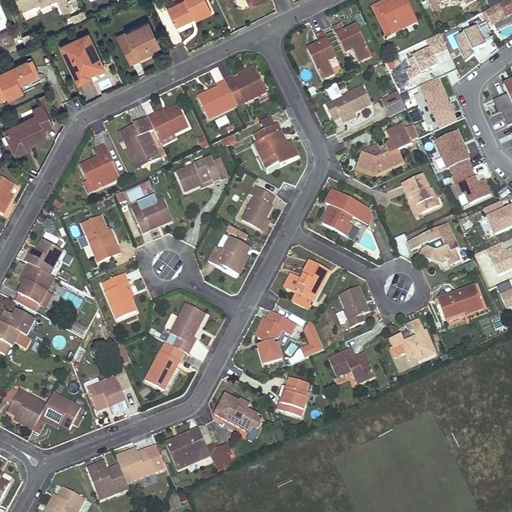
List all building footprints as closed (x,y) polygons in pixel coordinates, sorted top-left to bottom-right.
[(17,0),(22,9),(39,2),(41,5),(51,0),(57,0),(60,5),(64,3),(66,2),(67,5),(70,3),(68,0),(17,0)] [(205,0),(185,0),(167,9),(176,27),(194,18),(195,20),(211,12),(205,0)] [(396,0),(393,0),(374,9),(388,38),(393,35),(381,11),(398,3),(396,0)] [(417,24),(406,0),(403,0),(398,3),(381,11),(393,35),(417,24)] [(441,8),(439,4),(437,0),(430,4),(434,11),(441,8)] [(511,16),(511,0),(509,2),(510,1),(497,7),(504,20),(511,16)] [(497,7),(484,13),(485,17),(488,15),(493,25),(504,20),(497,7)] [(84,11),(73,16),(75,22),(87,16),(84,11)] [(148,21),(126,32),(129,37),(121,42),(131,62),(153,52),(151,48),(159,44),(148,21)] [(342,25),(334,29),(346,54),(353,51),(359,63),(372,56),(358,27),(345,33),(342,25)] [(454,37),(463,59),(494,46),(485,25),(454,37)] [(6,29),(0,32),(0,44),(11,39),(6,29)] [(126,32),(118,36),(121,42),(129,37),(126,32)] [(87,34),(60,46),(76,80),(89,74),(87,71),(102,65),(87,34)] [(326,34),(317,37),(321,44),(308,50),(322,80),(335,74),(330,62),(337,59),(326,34)] [(433,57),(448,50),(441,34),(426,40),(433,57)] [(412,57),(420,75),(438,67),(430,49),(412,57)] [(31,58),(27,60),(35,76),(39,74),(31,58)] [(19,84),(35,76),(27,60),(0,72),(0,82),(7,98),(23,91),(19,84)] [(102,65),(87,71),(89,74),(103,67),(102,65)] [(256,67),(240,75),(243,77),(258,71),(256,67)] [(233,77),(226,80),(238,107),(239,108),(269,94),(258,71),(243,77),(235,81),(233,77)] [(89,74),(76,80),(78,84),(91,77),(89,74)] [(439,78),(419,86),(437,130),(457,122),(439,78)] [(511,78),(501,83),(506,96),(496,100),(507,126),(511,124),(511,78)] [(219,88),(199,97),(210,120),(238,107),(226,80),(217,84),(219,88)] [(373,105),(365,88),(343,98),(337,85),(328,89),(334,102),(327,106),(335,121),(342,118),(342,120),(373,105)] [(51,98),(48,91),(41,95),(44,101),(51,98)] [(390,119),(408,110),(400,93),(382,101),(390,119)] [(35,116),(4,131),(14,152),(26,146),(45,138),(42,130),(52,125),(43,104),(32,110),(35,116)] [(156,114),(149,117),(155,131),(160,140),(175,133),(176,135),(190,128),(180,107),(171,111),(158,117),(156,114)] [(170,107),(156,114),(158,117),(171,111),(170,107)] [(135,125),(121,132),(126,141),(129,139),(143,168),(162,159),(149,133),(155,131),(149,117),(135,124),(135,125)] [(217,128),(229,125),(227,117),(215,120),(217,128)] [(260,121),(262,128),(274,125),(272,118),(260,121)] [(278,124),(256,136),(260,143),(266,155),(262,157),(268,170),(280,164),(281,166),(299,157),(292,142),(285,145),(278,133),(282,132),(278,124)] [(372,159),(362,155),(357,167),(378,175),(403,163),(398,150),(412,144),(402,125),(387,133),(392,142),(387,152),(389,155),(377,161),(372,159)] [(155,131),(149,133),(162,159),(168,156),(161,142),(160,140),(155,131)] [(459,208),(492,198),(486,180),(477,183),(460,131),(436,138),(459,208)] [(175,133),(160,140),(161,142),(176,135),(175,133)] [(237,140),(234,134),(228,137),(230,143),(237,140)] [(129,139),(126,141),(140,169),(143,168),(129,139)] [(207,139),(200,142),(203,149),(210,146),(207,139)] [(260,143),(256,145),(262,157),(266,155),(260,143)] [(383,154),(379,145),(361,153),(362,155),(372,159),(383,154)] [(26,146),(14,152),(16,156),(28,150),(26,146)] [(105,146),(96,151),(100,158),(82,166),(90,182),(94,191),(104,187),(101,181),(109,177),(111,181),(119,177),(105,146)] [(383,154),(372,159),(377,161),(389,155),(387,152),(383,154)] [(205,161),(177,173),(185,192),(200,186),(201,189),(222,180),(217,169),(224,166),(221,159),(207,165),(205,161)] [(228,178),(224,166),(217,169),(222,180),(228,178)] [(0,176),(0,212),(5,215),(12,200),(9,199),(11,194),(16,186),(0,176)] [(421,177),(404,184),(411,200),(414,199),(422,215),(439,207),(440,207),(433,189),(428,191),(421,177)] [(276,197),(257,187),(252,196),(256,198),(243,220),(258,228),(262,218),(267,220),(274,207),(271,205),(276,197)] [(370,209),(334,191),(327,204),(332,207),(323,224),(347,236),(353,226),(349,225),(353,218),(369,226),(373,218),(370,209)] [(414,199),(411,200),(418,216),(422,215),(414,199)] [(165,200),(142,209),(139,202),(132,205),(144,235),(152,232),(150,229),(160,225),(161,228),(174,223),(165,200)] [(487,219),(480,222),(487,239),(511,229),(511,206),(504,210),(501,202),(483,209),(487,219)] [(50,214),(57,221),(60,218),(53,211),(50,214)] [(102,217),(83,224),(99,264),(121,254),(117,244),(114,245),(108,231),(102,217)] [(262,218),(258,228),(261,230),(267,220),(262,218)] [(240,231),(230,225),(227,231),(237,236),(238,235),(240,231)] [(448,225),(430,233),(435,242),(441,239),(445,248),(437,252),(429,248),(423,251),(421,255),(430,259),(431,258),(441,263),(444,261),(451,264),(461,260),(457,251),(459,249),(448,225)] [(111,230),(108,231),(114,245),(117,244),(111,230)] [(247,239),(249,235),(240,231),(238,235),(247,239)] [(57,245),(59,240),(46,234),(44,239),(57,245)] [(426,235),(409,242),(412,250),(429,243),(426,235)] [(218,248),(210,263),(219,268),(221,264),(225,267),(238,274),(247,256),(251,249),(232,238),(224,252),(218,248)] [(33,248),(26,262),(30,265),(51,276),(64,251),(43,240),(37,250),(33,248)] [(511,250),(504,253),(502,245),(488,250),(496,272),(511,266),(511,250)] [(159,262),(159,279),(177,278),(177,255),(169,255),(169,262),(159,262)] [(247,256),(238,274),(240,276),(250,258),(247,256)] [(444,261),(441,263),(444,271),(452,268),(451,264),(444,261)] [(330,272),(311,262),(302,280),(295,276),(287,290),(299,296),(300,295),(313,301),(314,302),(330,272)] [(25,286),(20,295),(40,306),(48,293),(56,279),(51,276),(30,265),(22,280),(25,282),(25,286)] [(62,272),(59,279),(67,282),(70,275),(62,272)] [(125,275),(109,282),(112,290),(106,293),(118,320),(137,313),(131,299),(125,285),(129,284),(125,275)] [(295,276),(292,275),(285,289),(287,290),(295,276)] [(112,290),(109,282),(103,285),(106,293),(112,290)] [(511,308),(511,289),(509,282),(495,288),(504,312),(511,308)] [(129,284),(125,285),(131,299),(135,298),(129,284)] [(476,287),(439,300),(446,320),(466,312),(467,315),(484,309),(476,287)] [(359,288),(341,296),(347,310),(351,321),(344,324),(347,330),(365,323),(362,316),(369,313),(359,288)] [(48,293),(40,306),(46,309),(54,296),(48,293)] [(40,306),(20,295),(16,301),(36,312),(40,306)] [(299,296),(295,302),(308,309),(313,301),(300,295),(299,296)] [(187,305),(166,343),(185,353),(189,355),(197,340),(194,339),(206,315),(187,305)] [(344,324),(351,321),(347,310),(340,314),(344,324)] [(6,316),(1,323),(21,334),(27,337),(36,321),(18,311),(13,320),(6,316)] [(295,325),(271,314),(266,322),(265,321),(257,337),(265,341),(266,345),(259,347),(264,365),(283,360),(279,346),(275,346),(273,340),(278,339),(283,330),(290,334),(295,325)] [(88,329),(73,321),(69,329),(84,337),(88,329)] [(419,321),(407,326),(409,332),(413,330),(416,337),(404,342),(402,336),(401,334),(391,339),(395,349),(402,346),(405,353),(409,361),(416,358),(418,362),(437,355),(427,332),(424,333),(419,321)] [(306,331),(315,327),(313,324),(309,322),(305,331),(306,331)] [(0,352),(5,356),(10,347),(13,348),(21,334),(1,323),(0,325),(0,352)] [(302,350),(306,359),(325,351),(315,327),(306,331),(312,345),(302,350)] [(409,332),(402,336),(404,342),(416,337),(413,330),(409,332)] [(39,338),(37,342),(45,346),(47,342),(39,338)] [(185,353),(166,343),(161,352),(180,362),(185,353)] [(402,346),(395,349),(398,355),(405,353),(402,346)] [(353,349),(349,351),(353,359),(357,358),(353,349)] [(349,351),(330,360),(337,379),(351,373),(357,384),(376,377),(365,354),(357,358),(353,359),(349,351)] [(180,362),(161,352),(146,381),(165,391),(180,362)] [(117,377),(88,389),(97,412),(109,407),(113,415),(129,408),(123,391),(132,387),(123,364),(113,368),(117,377)] [(309,384),(291,379),(288,388),(285,398),(282,398),(279,411),(302,418),(308,394),(306,393),(309,384)] [(10,389),(4,400),(7,402),(13,405),(9,412),(18,417),(22,419),(19,423),(34,432),(41,419),(48,406),(20,391),(18,394),(10,389)] [(81,408),(55,394),(48,406),(41,419),(55,427),(58,423),(61,425),(71,430),(74,425),(77,427),(82,417),(78,415),(81,408)] [(227,397),(216,416),(249,433),(253,428),(258,431),(262,422),(257,419),(259,416),(248,411),(249,408),(246,406),(245,404),(244,402),(241,402),(239,403),(227,397)] [(189,438),(169,447),(176,465),(197,456),(200,461),(210,457),(206,449),(199,431),(189,435),(189,438)] [(189,435),(168,444),(169,447),(189,438),(189,435)] [(218,451),(216,445),(206,449),(210,457),(212,456),(220,473),(226,470),(218,451)] [(167,469),(158,447),(140,454),(135,456),(133,452),(117,458),(121,467),(128,484),(167,469)] [(235,466),(228,448),(218,451),(226,470),(235,466)] [(197,456),(176,465),(178,470),(200,461),(197,456)] [(105,463),(89,470),(102,501),(118,494),(117,491),(129,486),(128,484),(121,467),(109,471),(105,463)] [(0,474),(0,502),(10,483),(1,478),(2,475),(0,474)] [(129,486),(117,491),(118,494),(130,490),(129,486)] [(54,499),(46,511),(78,511),(85,499),(65,488),(58,497),(57,501),(54,499)]
